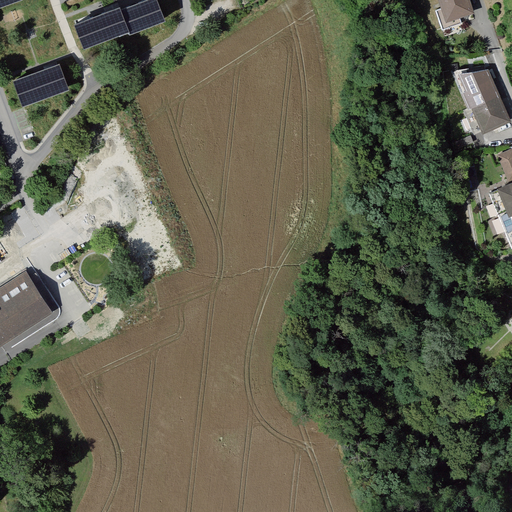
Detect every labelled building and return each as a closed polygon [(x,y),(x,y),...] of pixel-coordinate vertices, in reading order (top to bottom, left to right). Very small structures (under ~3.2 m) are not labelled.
[(0,0),(0,9),(26,0),(0,0)] [(158,0),(146,0),(121,9),(130,32),(131,35),(166,21),(158,0)] [(476,13),(471,0),(440,0),(448,23),(476,13)] [(120,7),(74,25),(83,50),(130,32),(121,9),(120,7)] [(60,64),(13,81),(22,108),(69,91),(60,64)] [(511,123),(499,93),(471,105),(484,135),(511,123)] [(511,150),(500,155),(510,183),(500,187),(501,191),(492,195),(511,243),(511,150)] [(0,349),(55,313),(28,271),(0,289),(0,349)]
